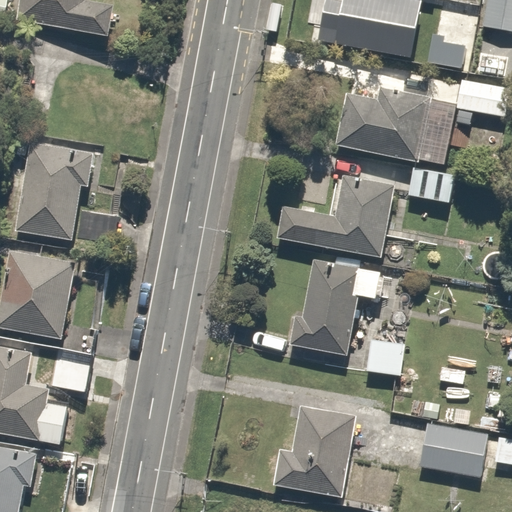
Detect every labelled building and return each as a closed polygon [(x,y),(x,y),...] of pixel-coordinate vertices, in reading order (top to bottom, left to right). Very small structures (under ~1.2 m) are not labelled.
[(14,0),(11,22),(110,38),(116,1),(108,0),(14,0)] [(511,0),(486,0),(483,26),(511,30),(511,0)] [(468,41),(431,35),(427,62),(465,67),(468,41)] [(511,99),(511,89),(464,80),(459,109),(509,118),(511,99)] [(350,94),(339,145),(420,163),(434,99),(381,88),(379,100),(350,94)] [(90,185),(95,151),(30,140),(15,231),(72,241),(81,183),(90,185)] [(458,178),(414,169),(409,196),(452,205),(458,178)] [(381,256),(394,183),(338,173),(331,214),(283,206),(277,238),(381,256)] [(0,329),(61,340),(74,257),(6,246),(0,281),(0,329)] [(289,344),(347,355),(358,297),(376,300),(382,271),(360,267),(361,262),(337,257),(336,263),(314,259),(303,315),(295,314),(289,344)] [(403,345),(367,341),(364,373),(400,377),(403,345)] [(0,435),(59,446),(66,406),(48,403),(51,386),(27,381),(33,349),(0,343),(0,435)] [(342,497),(358,414),(300,403),(291,450),(281,448),(274,484),(342,497)] [(511,431),(424,419),(418,470),(511,482),(511,431)] [(38,456),(0,450),(0,511),(17,511),(22,483),(33,484),(38,456)]
